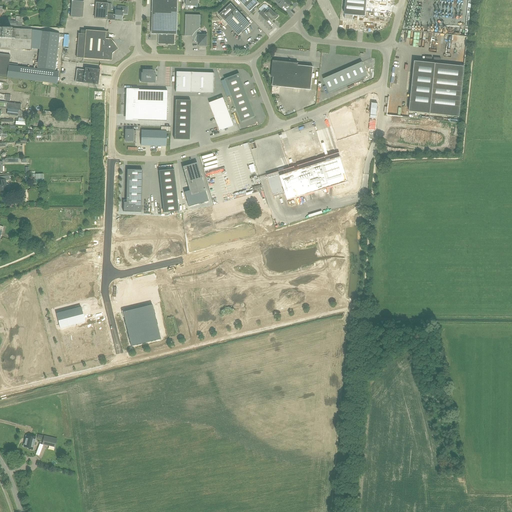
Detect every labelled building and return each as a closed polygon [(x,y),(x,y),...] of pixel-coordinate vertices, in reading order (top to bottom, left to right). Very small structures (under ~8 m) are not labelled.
[(83,18),(84,1),(71,0),(70,17),(83,18)] [(175,35),(177,35),(177,0),(152,0),(151,34),(158,34),(158,44),(175,45),(175,35)] [(238,0),(252,14),(255,10),(253,8),(259,3),(255,0),(238,0)] [(292,3),(288,0),(275,0),(281,7),(284,5),(287,8),(292,3)] [(366,0),(345,0),(344,14),(345,14),(345,19),(353,20),(353,15),(365,16),(366,0)] [(107,19),(108,3),(96,2),(94,18),(107,19)] [(238,35),(250,24),(231,3),(219,15),(238,35)] [(127,14),(128,7),(117,6),(117,10),(115,10),(115,14),(115,19),(122,19),(122,16),(123,14),(127,14)] [(272,21),(274,19),(275,19),(278,16),(275,13),(274,13),(270,9),(267,11),(265,8),(259,13),(264,19),(267,17),(268,17),(272,21)] [(200,28),(200,15),(185,14),(185,36),(192,36),(192,37),(192,38),(193,39),(194,40),(194,41),(195,41),(196,42),(198,42),(199,41),(198,45),(206,46),(207,34),(202,34),(199,29),(200,28)] [(16,17),(15,21),(4,21),(4,25),(16,26),(16,22),(22,22),(27,23),(27,24),(28,24),(28,20),(22,20),(22,17),(16,17)] [(0,47),(30,49),(31,29),(0,27),(0,47)] [(81,30),(80,34),(85,34),(83,58),(111,60),(112,53),(118,49),(111,39),(109,39),(109,32),(106,32),(106,31),(85,30),(81,30)] [(0,76),(7,77),(43,82),(52,83),(53,83),(56,83),(58,71),(55,71),(59,34),(42,31),(37,67),(38,67),(37,69),(9,65),(10,55),(0,53),(0,76)] [(272,86),(311,90),(313,67),(298,65),(298,63),(293,62),(290,60),(289,62),(273,60),(271,77),(273,77),(272,86)] [(414,61),(409,111),(459,117),(464,66),(414,61)] [(329,93),(368,76),(362,63),(323,79),(329,93)] [(83,83),(98,85),(99,75),(100,69),(99,70),(85,68),(85,70),(77,69),(75,82),(83,83)] [(143,72),(141,72),(140,82),(155,82),(156,73),(153,73),(153,71),(143,71),(143,72)] [(214,73),(191,72),(176,72),(176,92),(191,92),(213,93),(214,73)] [(250,103),(248,97),(245,90),(243,83),(239,73),(225,79),(228,89),(231,95),(233,102),(236,109),(241,121),(255,116),(250,103)] [(166,121),(167,90),(133,89),(133,90),(132,90),(131,90),(130,91),(129,91),(129,92),(128,92),(128,93),(127,93),(127,94),(127,95),(126,115),(133,115),(132,120),(166,121)] [(223,97),(209,103),(220,131),(234,126),(223,97)] [(175,100),(174,139),(191,140),(193,100),(175,100)] [(0,101),(0,107),(20,110),(21,104),(0,101)] [(132,141),(133,134),(136,134),(136,131),(133,131),(133,130),(126,130),(125,141),(127,141),(127,142),(131,142),(131,141),(132,141)] [(166,146),(166,131),(141,130),(141,145),(166,146)] [(288,168),(267,175),(273,197),(285,193),(287,200),(328,187),(331,196),(352,190),(353,194),(357,192),(363,132),(335,141),(339,152),(312,161),(309,152),(295,156),(297,163),(292,164),(290,158),(286,159),(288,168)] [(197,162),(182,166),(189,191),(185,192),(189,206),(208,201),(205,191),(197,162)] [(141,212),(142,170),(127,169),(126,202),(123,202),(123,211),(141,212)] [(178,211),(174,169),(159,171),(163,213),(178,211)] [(9,180),(13,180),(12,179),(14,179),(14,176),(12,176),(12,175),(8,176),(0,176),(0,179),(0,180),(0,190),(8,190),(9,189),(9,188),(9,186),(8,185),(7,184),(6,184),(6,181),(9,180)] [(296,199),(298,205),(306,202),(305,197),(296,199)] [(61,275),(47,279),(54,304),(93,294),(89,280),(64,286),(61,275)] [(161,339),(152,304),(123,311),(131,346),(161,339)] [(81,306),(56,312),(60,327),(85,320),(81,306)] [(102,328),(63,338),(68,359),(107,350),(102,328)] [(31,437),(26,436),(24,446),(29,447),(29,448),(33,449),(36,437),(31,436),(31,437)] [(44,436),(43,443),(55,446),(57,439),(44,436)]
